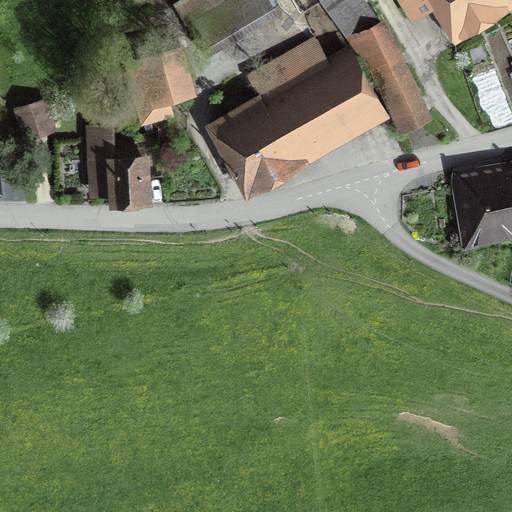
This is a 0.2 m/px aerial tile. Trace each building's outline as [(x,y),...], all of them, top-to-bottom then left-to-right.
[(180,0),(173,5),(201,50),(273,6),(269,0),(180,0)] [(323,0),(371,67),(399,130),(427,117),(380,18),(366,0),(323,0)] [(435,3),(449,26),(490,0),(398,0),(409,18),(435,3)] [(208,129),(241,184),(378,104),(350,54),(331,65),(315,38),(282,57),(295,78),(208,129)] [(107,69),(128,135),(162,125),(156,107),(184,98),(169,49),(107,69)] [(12,103),(23,133),(52,123),(41,93),(12,103)] [(90,115),(92,196),(147,195),(146,160),(112,161),(111,115),(90,115)] [(462,231),(511,222),(511,214),(505,174),(454,182),(462,231)]
